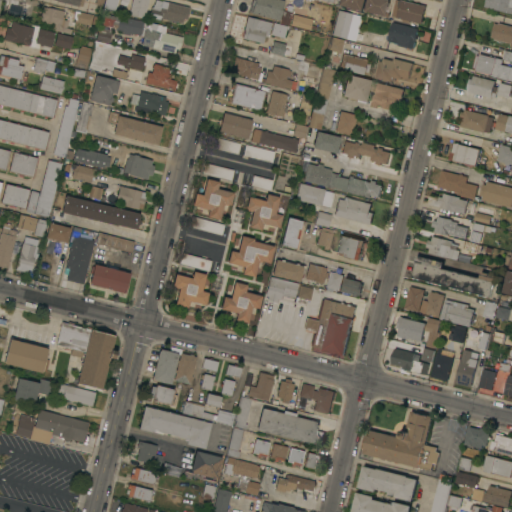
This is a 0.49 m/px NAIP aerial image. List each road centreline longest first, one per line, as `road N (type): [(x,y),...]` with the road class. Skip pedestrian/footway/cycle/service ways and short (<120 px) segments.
road 1 (residential): [(511,416),(0,286)]
road 2 (residential): [(329,511),(455,0)]
road 3 (tertiary): [(222,0),(96,511)]
